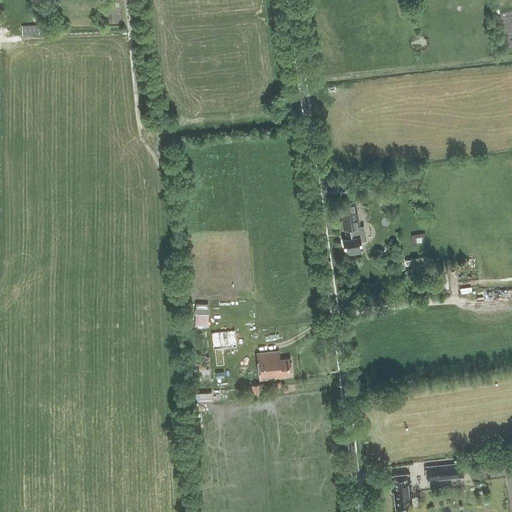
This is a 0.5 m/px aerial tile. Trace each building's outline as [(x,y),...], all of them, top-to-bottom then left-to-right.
[(39,33),(38,24),(22,25),(22,34),(39,33)] [(360,227),(355,200),(338,203),(343,231),(345,230),(347,239),(343,240),(345,251),(346,251),(347,255),(361,252),(360,248),(362,248),(360,242),(366,241),(363,226),(360,227)] [(405,267),(434,263),(430,241),(421,242),(423,255),(403,258),(405,267)] [(199,307),(199,324),(213,325),(213,307),(199,307)] [(210,334),(211,351),(212,351),(214,369),(224,368),(222,350),(234,349),(233,332),(210,334)] [(284,376),(292,375),(290,359),(280,360),(279,351),(257,354),(260,380),(285,378),(284,376)] [(205,363),(204,363),(198,364),(199,375),(210,374),(210,370),(206,370),(205,363)] [(263,395),(262,383),(247,385),(248,397),(263,395)] [(200,401),(212,401),(211,393),(199,393),(200,401)] [(465,477),(464,463),(427,466),(428,481),(465,477)] [(410,480),(390,482),(391,492),(394,492),(395,497),(394,497),(396,509),(412,507),(410,493),(412,493),(410,480)]
